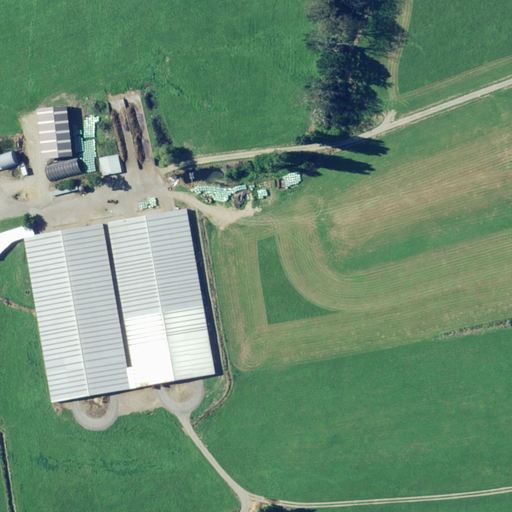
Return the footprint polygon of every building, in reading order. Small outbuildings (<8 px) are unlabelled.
[(120,165),(117,149),(108,151),(108,153),(99,155),(102,170),(111,168),(111,166),(120,165)] [(18,165),(14,151),(0,155),(0,156),(4,169),(18,165)] [(82,173),(78,158),(47,166),(51,181),(82,173)] [(212,331),(189,209),(112,224),(135,346),(212,331)] [(54,397),(133,382),(103,225),(24,240),(54,397)]
